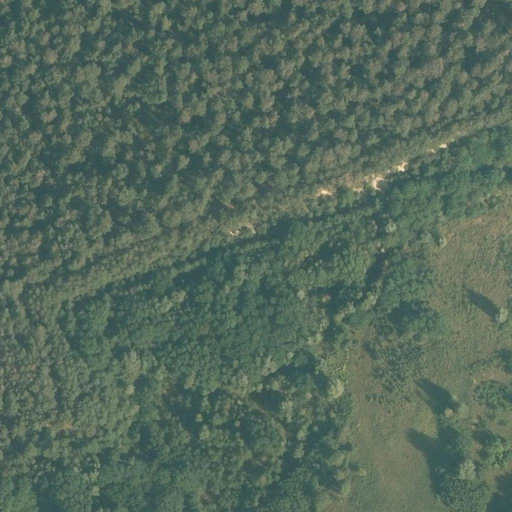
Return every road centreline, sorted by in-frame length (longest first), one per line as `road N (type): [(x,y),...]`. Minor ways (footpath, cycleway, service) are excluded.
road 1 (track): [(511,96),(15,304)]
road 2 (track): [(0,404),(31,397),(40,376),(0,241)]
road 3 (track): [(428,130),(392,0)]
